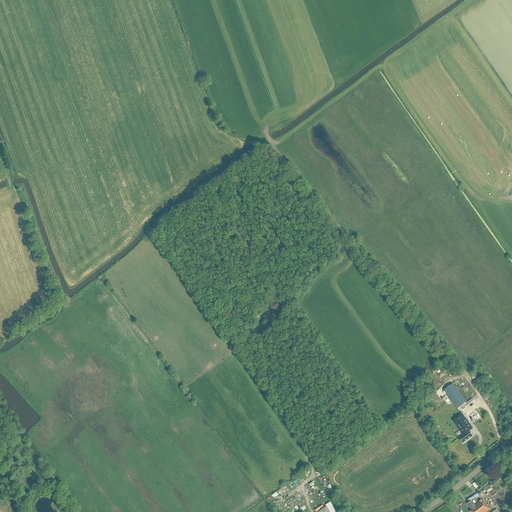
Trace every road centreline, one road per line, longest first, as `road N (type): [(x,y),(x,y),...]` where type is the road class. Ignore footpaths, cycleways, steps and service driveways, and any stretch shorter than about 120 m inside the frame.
road 1 (track): [(462,371),(356,254),(266,134)]
road 2 (track): [(149,234),(270,143)]
